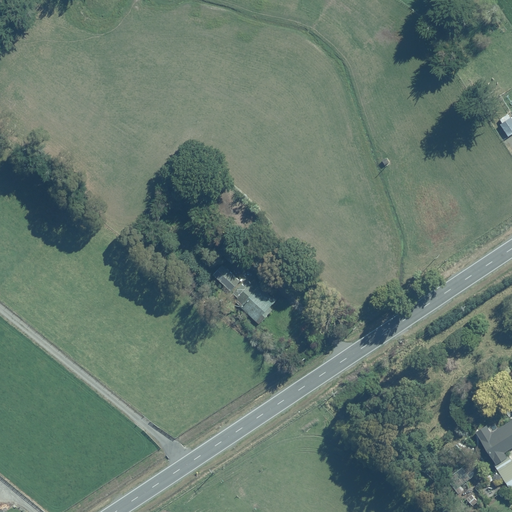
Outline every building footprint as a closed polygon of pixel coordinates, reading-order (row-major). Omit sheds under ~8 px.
[(511,117),(510,116),(500,123),(510,137),(511,135),(511,117)] [(243,252),(233,244),(224,255),(233,263),(243,252)] [(224,265),(214,275),(230,290),(240,280),(224,265)] [(252,280),(236,300),(261,322),(273,308),(271,306),(276,300),(252,280)] [(487,425),(478,431),(499,463),(509,456),(507,452),(511,448),(511,420),(493,433),(487,425)] [(511,460),(498,469),(509,489),(511,487),(511,460)]
